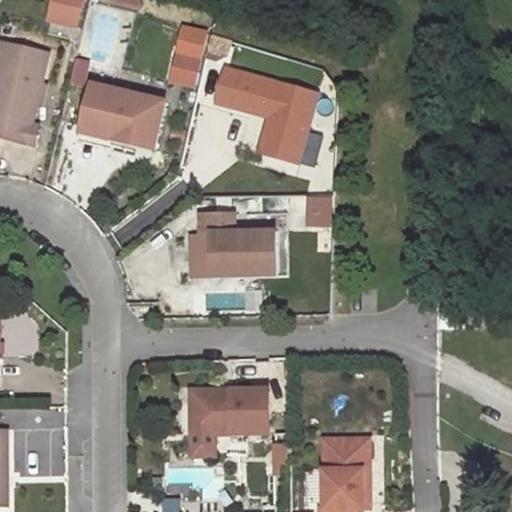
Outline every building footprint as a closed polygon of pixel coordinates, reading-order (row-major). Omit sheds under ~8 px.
[(79,29),(83,0),(49,0),(45,23),(79,29)] [(194,87),(205,29),(178,24),(167,82),(194,87)] [(55,59),(9,48),(0,85),(0,141),(41,151),(46,132),(38,131),(55,59)] [(323,101),(249,80),(232,75),(222,109),(274,123),(284,126),(274,162),(303,170),(323,101)] [(172,108),(98,90),(89,131),(122,139),(121,146),(160,156),(172,108)] [(274,123),(264,159),(274,162),(284,126),(274,123)] [(122,139),(89,131),(85,148),(119,156),(121,146),(122,139)] [(241,219),(206,219),(206,239),(217,239),(218,282),(282,282),(282,237),(241,238),(241,219)] [(228,395),(196,395),(195,431),(216,431),(216,438),(273,439),(273,396),(237,396),(237,401),(228,401),(228,395)] [(0,510),(12,511),(12,492),(8,488),(8,477),(12,477),(12,433),(0,432),(0,510)] [(372,476),(372,444),(341,444),(341,475),(327,475),(326,511),(366,511),(366,476),(372,476)] [(341,444),(327,444),(327,475),(341,475),(341,444)]
